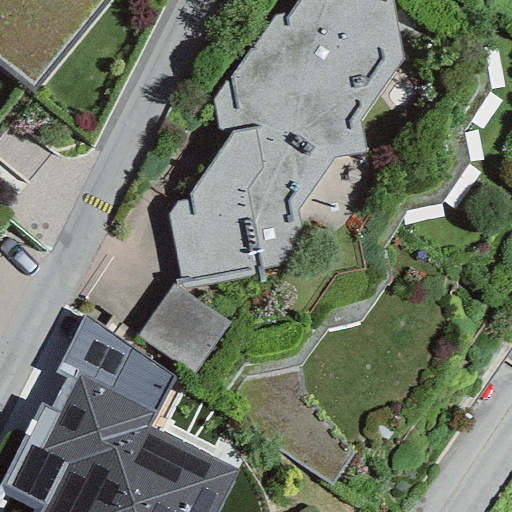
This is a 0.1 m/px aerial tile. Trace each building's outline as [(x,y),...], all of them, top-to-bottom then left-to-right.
[(105,0),(0,0),(0,69),(32,94),(105,0)] [(176,205),(167,216),(179,280),(277,266),(299,228),(295,210),(333,155),(367,152),(357,123),(401,61),(387,0),(295,0),(284,15),(274,16),(213,102),(218,130),(231,130),(188,198),(176,205)] [(171,286),(136,337),(192,374),(226,323),(171,286)] [(174,378),(83,315),(81,318),(56,373),(66,378),(75,382),(78,376),(153,413),(174,378)] [(0,511),(215,511),(236,472),(146,427),(153,413),(78,376),(75,382),(66,378),(49,412),(38,406),(0,482),(0,511)]
